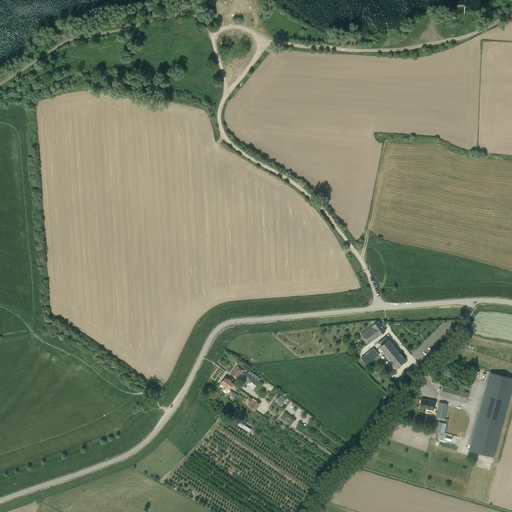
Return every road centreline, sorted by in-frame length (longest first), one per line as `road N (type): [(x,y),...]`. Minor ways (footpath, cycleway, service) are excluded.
road 1 (unclassified): [(0,499),(136,447),(170,412),(210,336),(227,323),(469,301)]
road 2 (track): [(511,15),(407,48),(261,42),(225,96),(221,131),(233,148),(295,183),(350,245)]
road 3 (track): [(471,34),(462,50),(457,118),(376,129),(360,261)]
road 4 (unclassified): [(307,511),(459,334),(469,301)]
road 5 (track): [(0,86),(80,38),(189,12),(213,31)]
road 6 (track): [(225,96),(213,31),(241,27),(261,42)]
